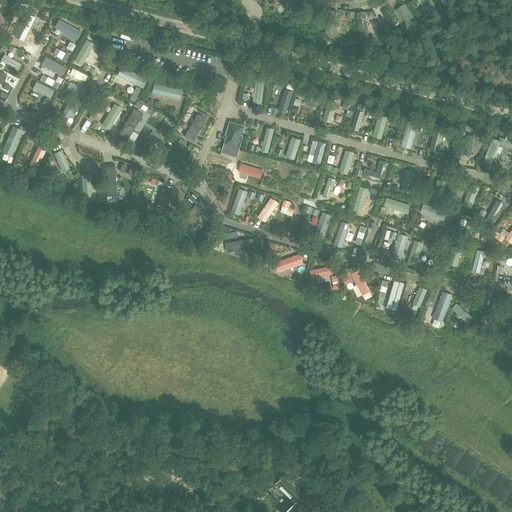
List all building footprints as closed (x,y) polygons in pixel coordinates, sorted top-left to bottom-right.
[(436,7),(431,0),(422,0),(430,11),(436,7)] [(415,20),(405,3),(397,8),(408,25),(415,20)] [(365,12),(358,13),(362,41),(369,40),(365,12)] [(30,19),(23,15),(11,36),(19,40),(30,19)] [(98,45),(90,39),(77,55),(85,61),(98,45)] [(147,79),(120,67),(116,76),(143,88),(147,79)] [(87,90),(68,81),(65,89),(83,98),(87,90)] [(182,89),(153,83),(150,93),(179,99),(182,89)] [(51,94),(30,84),(26,90),(30,92),(27,97),(42,105),(45,99),(47,101),(51,94)] [(286,88),(278,85),(272,106),(279,109),(286,88)] [(337,100),(329,98),(322,120),(331,122),(337,100)] [(122,108),(114,103),(100,124),(109,130),(122,108)] [(364,113),(356,110),(351,128),(358,131),(364,113)] [(388,117),(379,115),(372,137),(381,139),(388,117)] [(418,121),(408,118),(401,146),(411,148),(418,121)] [(230,121),(223,144),(224,145),(222,152),(237,157),(239,149),(240,150),(245,135),(242,134),(244,126),(230,121)] [(16,123),(4,150),(14,155),(26,128),(16,123)] [(198,132),(179,123),(175,131),(194,140),(198,132)] [(444,127),(436,125),(430,149),(438,151),(444,127)] [(274,129),(266,127),(260,150),(268,152),(274,129)] [(144,144),(123,131),(119,137),(140,150),(144,144)] [(466,133),(465,148),(464,154),(471,155),(474,134),(466,133)] [(43,163),(52,139),(43,135),(34,159),(43,163)] [(300,140),(291,137),(285,156),(293,159),(300,140)] [(500,141),(492,138),(484,160),(491,163),(500,141)] [(326,143),(319,141),(313,161),(321,163),(326,143)] [(136,155),(114,144),(110,153),(132,164),(136,155)] [(64,169),(72,165),(64,147),(56,151),(64,169)] [(188,160),(166,147),(162,154),(184,167),(188,160)] [(354,152),(346,150),(340,171),(348,174),(354,152)] [(388,163),(379,161),(376,172),(366,169),(364,178),(383,183),(388,163)] [(415,171),(406,169),(401,191),(410,193),(415,171)] [(329,189),(337,191),(341,177),(333,175),(329,189)] [(445,182),(437,180),(432,199),(441,201),(445,182)] [(479,187),(470,184),(462,205),(471,209),(479,187)] [(247,192),(238,189),(230,212),(239,215),(247,192)] [(411,205),(386,197),(383,206),(408,214),(411,205)] [(279,204),(273,198),(257,215),(263,221),(279,204)] [(504,204),(497,200),(487,217),(494,222),(504,204)] [(447,212),(423,204),(420,212),(444,220),(447,212)] [(332,215),(322,211),(313,235),(323,239),(332,215)] [(350,224),(342,221),(333,244),(342,247),(350,224)] [(482,234),(485,227),(469,221),(467,228),(482,234)] [(408,236),(398,233),(389,261),(399,264),(408,236)] [(423,242),(414,240),(407,264),(416,267),(423,242)] [(463,244),(454,241),(447,264),(456,267),(463,244)] [(484,252),(476,250),(472,271),(480,272),(484,252)] [(282,270),(307,261),(304,252),(278,261),(282,270)] [(509,258),(501,256),(498,277),(506,278),(509,258)] [(332,274),(330,266),(309,271),(311,279),(332,274)] [(361,267),(354,271),(365,293),(373,289),(361,267)] [(340,273),(334,276),(338,288),(344,285),(340,273)] [(427,289),(420,286),(413,304),(420,307),(427,289)] [(437,317),(448,320),(454,291),(443,289),(437,317)] [(503,299),(494,297),(488,317),(496,320),(503,299)] [(472,317),(457,304),(453,309),(467,323),(472,317)] [(305,511),(316,501),(307,493),(312,488),(300,476),(294,483),(285,474),(276,483),(295,501),(284,511),(305,511)]
